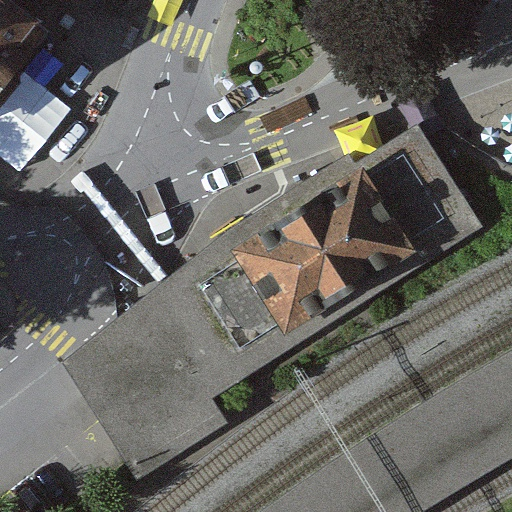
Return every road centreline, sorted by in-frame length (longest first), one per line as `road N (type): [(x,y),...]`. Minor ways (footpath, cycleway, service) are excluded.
road 1 (unclassified): [(125,193),(188,175),(511,41)]
road 2 (residential): [(0,371),(68,305),(125,193)]
road 3 (residential): [(125,193),(193,0)]
road 4 (residential): [(0,238),(125,193)]
